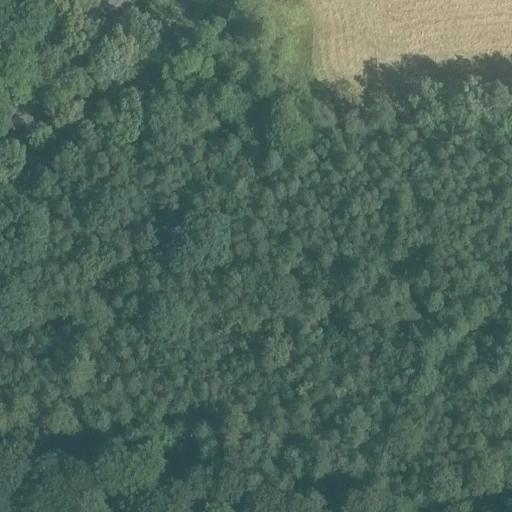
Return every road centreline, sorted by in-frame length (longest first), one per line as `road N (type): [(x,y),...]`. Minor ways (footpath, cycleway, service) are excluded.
road 1 (track): [(189,511),(0,483)]
road 2 (secondary): [(0,146),(117,0)]
